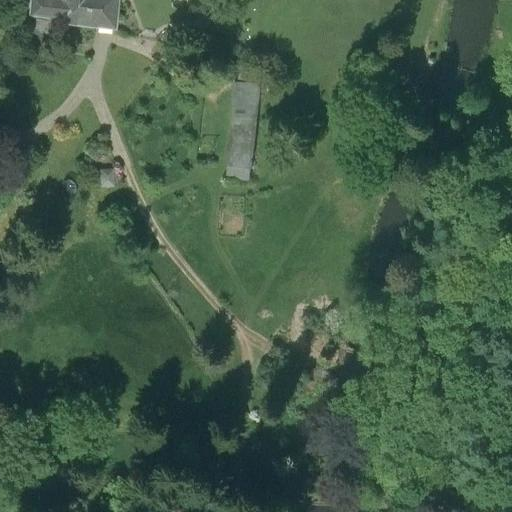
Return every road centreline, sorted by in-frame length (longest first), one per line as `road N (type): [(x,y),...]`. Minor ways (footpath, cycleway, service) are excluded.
road 1 (track): [(223,494),(234,476),(246,369),(240,337),(167,248),(125,165)]
road 2 (track): [(511,208),(487,323),(456,372),(406,404),(384,405),(346,388)]
road 3 (track): [(234,476),(262,497),(414,505),(420,511)]
